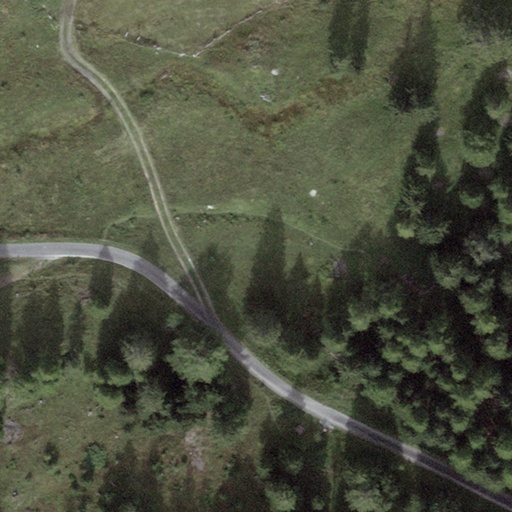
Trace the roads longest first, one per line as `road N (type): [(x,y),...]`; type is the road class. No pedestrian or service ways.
road 1 (track): [(511,506),(297,400),(171,285),(108,253),(0,252)]
road 2 (track): [(227,342),(173,233),(129,116),(70,56),(65,37),(73,0)]
